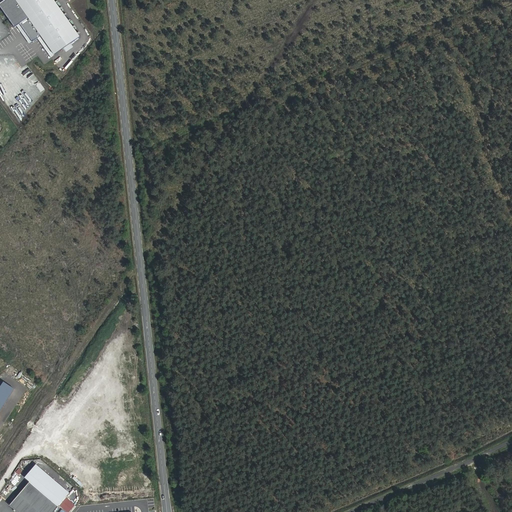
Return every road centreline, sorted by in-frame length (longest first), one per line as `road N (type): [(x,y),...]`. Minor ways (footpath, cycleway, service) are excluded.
road 1 (secondary): [(112,0),(166,511)]
road 2 (unclassified): [(511,440),(351,511)]
